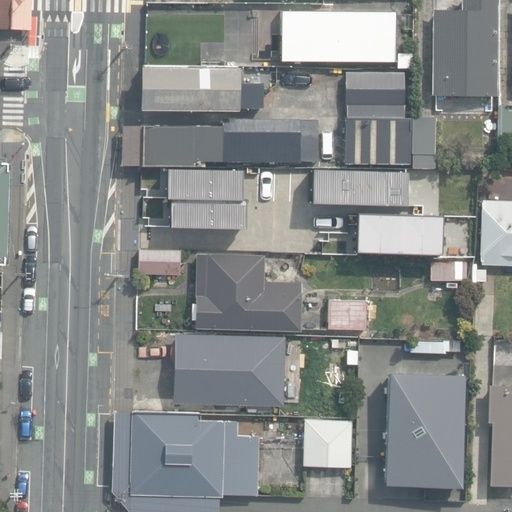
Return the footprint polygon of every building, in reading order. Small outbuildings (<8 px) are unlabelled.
[(0,0),(0,29),(31,30),(31,0),(0,0)] [(431,95),(495,96),(497,0),(460,0),(461,10),(433,9),(431,95)] [(393,13),(281,12),(281,60),(392,62),(393,13)] [(162,59),(205,60),(205,37),(237,37),(237,21),(208,21),(207,22),(207,16),(162,16),(145,16),(145,59),(162,59)] [(163,111),(238,113),(238,107),(262,107),(263,84),(239,83),(239,68),(162,66),(141,66),(140,110),(163,111)] [(346,162),(410,163),(413,118),(403,118),(404,74),(347,73),(346,162)] [(499,143),(511,143),(511,104),(500,104),(499,143)] [(163,163),(205,163),(205,158),(317,158),(317,117),(223,116),(223,123),(162,123),(122,122),(122,163),(163,163)] [(413,118),(410,163),(410,170),(435,170),(435,118),(413,118)] [(0,262),(5,263),(9,160),(0,159),(0,262)] [(406,170),(308,168),(307,206),(405,208),(406,170)] [(117,243),(272,248),(273,215),(286,215),(287,177),(119,172),(117,243)] [(511,200),(481,200),(481,208),(480,208),(479,254),(480,254),(480,265),(511,265),(511,200)] [(443,211),(350,210),(349,248),(444,250),(443,211)] [(164,274),(179,275),(180,250),(164,250),(139,249),(138,274),(164,274)] [(195,327),(301,331),(302,282),(265,281),(265,254),(197,252),(195,303),(192,303),(192,320),(194,320),(194,327),(195,327)] [(431,279),(465,279),(466,262),(431,261),(431,279)] [(484,282),(484,269),(475,269),(475,282),(484,282)] [(328,328),(365,329),(366,300),(328,299),(328,328)] [(173,402),(262,405),(263,334),(174,332),(174,341),(173,342),(173,343),(172,345),(171,346),(171,347),(171,348),(170,351),(170,352),(170,353),(169,356),(169,358),(169,359),(169,360),(171,365),(173,366),(173,402)] [(443,341),(443,342),(410,341),(409,353),(445,354),(445,352),(460,352),(460,342),(443,341)] [(463,375),(386,373),(384,458),(383,487),(424,488),(460,488),(463,375)] [(331,410),(350,411),(352,378),(333,377),(331,410)] [(511,378),(511,379),(511,385),(487,385),(486,421),(490,422),(488,485),(511,485),(511,378)] [(218,511),(219,497),(222,497),(223,495),(257,496),(259,436),(232,436),(232,422),(199,421),(199,413),(165,413),(114,411),(112,486),(112,492),(128,511),(218,511)] [(267,417),(268,429),(283,429),(283,416),(267,417)] [(354,421),(302,418),(299,467),(350,471),(354,421)]
